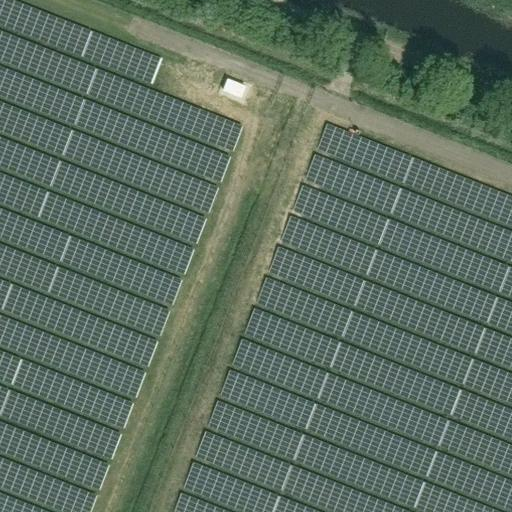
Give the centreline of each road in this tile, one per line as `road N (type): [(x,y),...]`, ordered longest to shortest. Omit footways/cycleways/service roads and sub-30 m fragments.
road 1 (track): [(379,44),(511,99)]
road 2 (unclassified): [(264,0),(379,44)]
